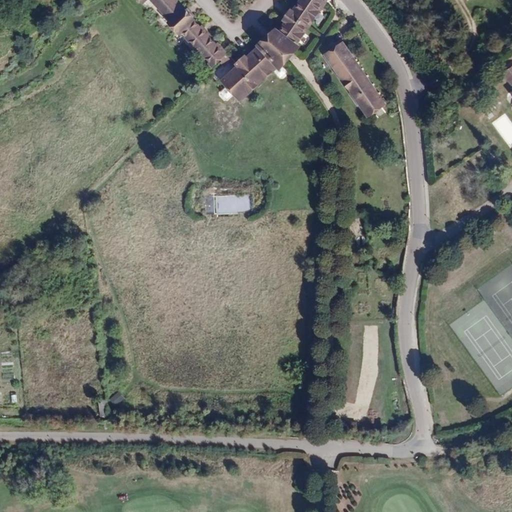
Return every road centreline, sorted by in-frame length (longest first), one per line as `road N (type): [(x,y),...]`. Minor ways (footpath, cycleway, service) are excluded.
road 1 (residential): [(358,0),(402,67),(412,106),(422,183),(418,246)]
road 2 (residential): [(418,246),(407,330),(425,449)]
